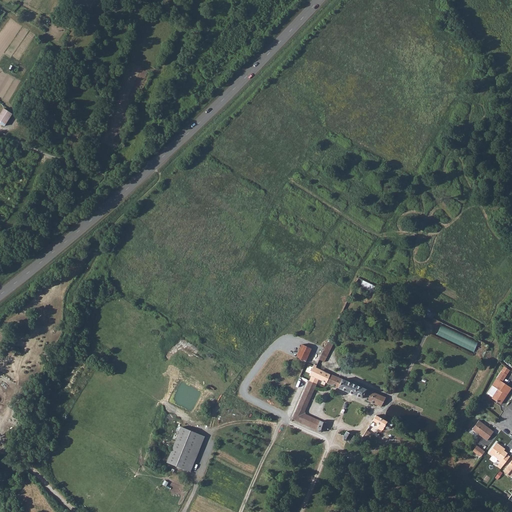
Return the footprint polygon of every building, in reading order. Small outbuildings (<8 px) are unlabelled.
[(9,119),(12,114),(4,109),(0,114),(9,119)] [(0,114),(0,123),(4,126),(9,119),(0,114)] [(366,281),(363,287),(376,292),(378,286),(366,281)] [(477,342),(440,325),(436,335),(472,352),(477,342)] [(325,361),(334,343),(328,341),(320,359),(325,361)] [(295,357),(305,362),(311,349),(301,344),(295,357)] [(318,363),(322,352),(318,350),(313,361),(318,363)] [(284,372),(287,373),(293,363),(290,362),(284,372)] [(303,424),(307,415),(305,414),(304,410),(318,379),(324,382),(328,373),(315,367),(316,366),(314,365),(308,376),(310,377),(292,419),(303,424)] [(324,382),(381,406),(385,397),(328,373),(324,382)] [(492,397),(501,403),(511,387),(497,377),(492,385),(498,388),(492,397)] [(303,424),(316,430),(317,428),(318,431),(321,432),(324,430),(325,428),(327,423),(307,415),(303,424)] [(372,421),(380,425),(378,426),(378,427),(378,428),(381,430),(382,430),(383,428),(386,428),(388,429),(389,428),(390,428),(391,427),(386,423),(386,421),(375,415),(372,421)] [(472,428),(487,439),(493,431),(478,419),(472,428)] [(199,435),(180,427),(166,462),(185,469),(199,435)] [(343,435),(343,439),(347,441),(349,440),(349,442),(358,446),(362,439),(365,440),(367,437),(369,438),(371,434),(366,431),(361,438),(345,431),(343,435)] [(502,449),(503,448),(496,442),(488,452),(492,455),(494,455),(497,457),(497,459),(500,461),(499,463),(502,466),(509,456),(506,454),(507,453),(504,450),(502,449)] [(476,453),(481,457),(485,451),(480,448),(476,453)] [(511,459),(507,466),(503,471),(504,472),(509,476),(510,476),(511,474),(511,459)]
